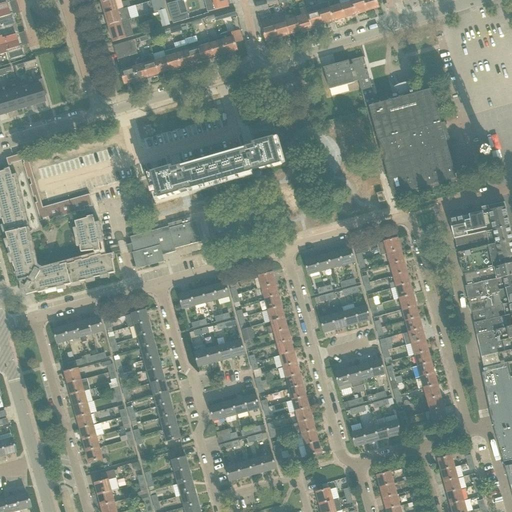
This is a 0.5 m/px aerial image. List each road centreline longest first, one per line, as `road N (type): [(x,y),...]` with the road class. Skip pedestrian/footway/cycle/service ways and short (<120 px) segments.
road 1 (residential): [(283,251),(402,218),(469,431)]
road 2 (residential): [(487,425),(439,208),(511,186)]
road 3 (residential): [(358,461),(342,460),(283,251)]
road 4 (residential): [(216,500),(197,433),(204,416),(195,379),(180,363),(159,285)]
road 5 (residential): [(87,511),(34,319)]
road 6 (unclassified): [(97,117),(259,68)]
road 7 (unclassified): [(52,511),(13,363)]
road 8 (unclassified): [(259,68),(394,27)]
road 9 (residential): [(34,319),(159,285)]
road 10 (residential): [(159,285),(283,251)]
road 11 (unclassified): [(97,117),(63,0)]
